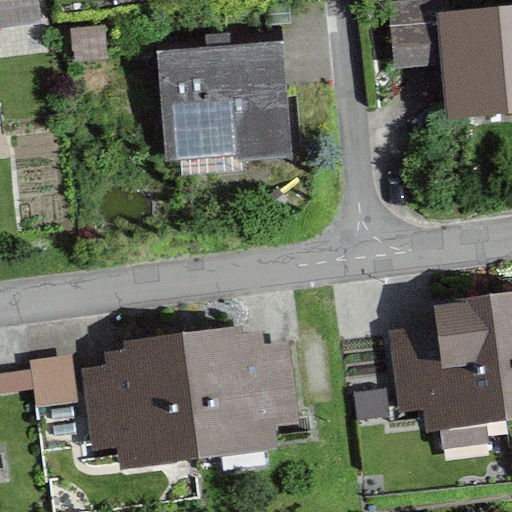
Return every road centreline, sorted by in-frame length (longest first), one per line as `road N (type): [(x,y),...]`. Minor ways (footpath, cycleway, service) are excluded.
road 1 (residential): [(0,300),(365,254)]
road 2 (residential): [(365,254),(345,0)]
road 3 (residential): [(365,254),(511,235)]
